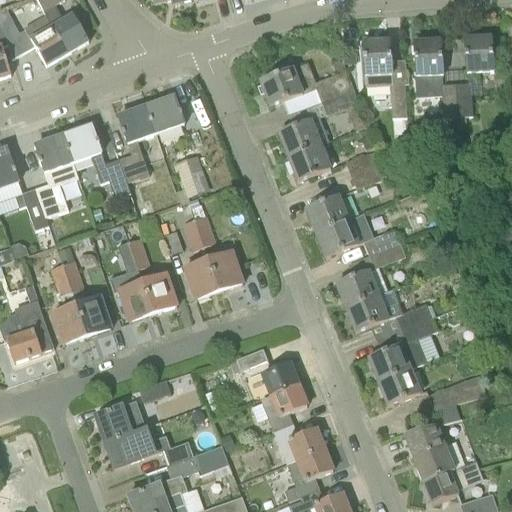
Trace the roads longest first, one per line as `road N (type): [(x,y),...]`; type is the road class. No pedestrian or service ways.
road 1 (residential): [(299,292),(196,51)]
road 2 (residential): [(54,383),(166,351),(299,292)]
road 3 (residential): [(196,51),(306,11),(450,0)]
road 4 (residential): [(387,511),(299,292)]
road 5 (residential): [(0,118),(150,63)]
road 6 (residential): [(98,511),(54,383)]
